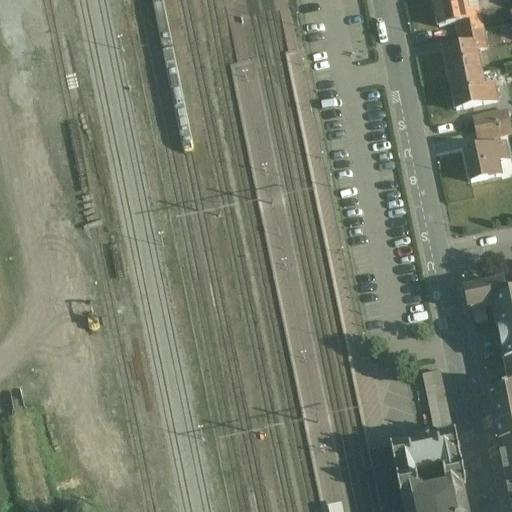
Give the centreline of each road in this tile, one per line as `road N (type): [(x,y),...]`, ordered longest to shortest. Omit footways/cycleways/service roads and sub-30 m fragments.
road 1 (track): [(0,366),(33,307),(0,56)]
road 2 (residential): [(384,0),(442,269)]
road 3 (residential): [(442,269),(490,511)]
road 4 (track): [(8,357),(57,370),(79,404),(107,511)]
